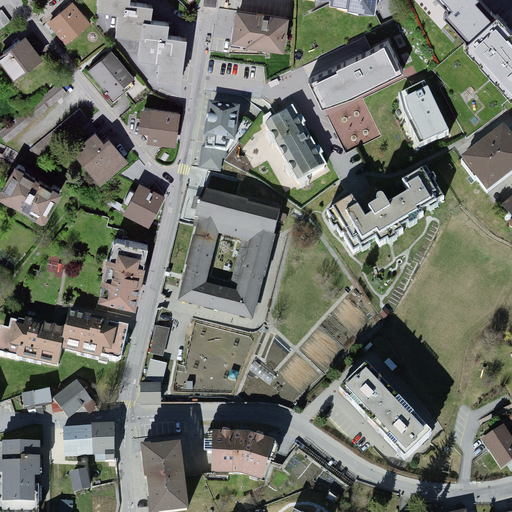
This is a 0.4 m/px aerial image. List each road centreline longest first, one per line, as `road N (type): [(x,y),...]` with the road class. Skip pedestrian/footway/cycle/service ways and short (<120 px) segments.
road 1 (residential): [(471,493),(386,481),(275,416),(124,417)]
road 2 (residential): [(182,178),(124,417)]
road 3 (residential): [(182,178),(153,164),(20,0)]
road 4 (unknown): [(201,70),(293,93),(351,172)]
road 5 (residential): [(210,0),(182,178)]
road 6 (residential): [(0,429),(25,420),(124,417)]
